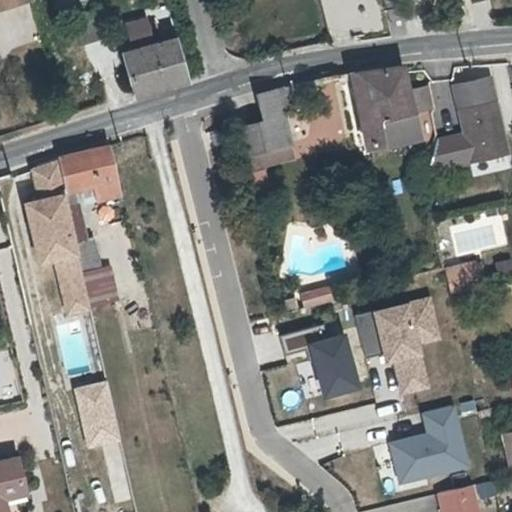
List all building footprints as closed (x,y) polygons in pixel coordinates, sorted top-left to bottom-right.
[(0,0),(0,11),(34,1),(34,0),(0,0)] [(100,5),(73,13),(81,40),(107,33),(100,5)] [(123,51),(134,95),(188,81),(176,36),(162,40),(158,22),(150,25),(148,19),(127,25),(134,48),(123,51)] [(376,151),(390,147),(383,121),(417,112),(413,91),(413,90),(409,72),(407,66),(356,75),(374,151),(376,151)] [(113,101),(127,93),(116,73),(102,81),(113,101)] [(457,87),(462,109),(500,101),(495,79),(457,87)] [(430,87),(413,91),(417,112),(434,108),(430,87)] [(287,147),(291,146),(283,111),(300,106),(296,88),(259,97),(265,125),(239,132),(245,158),(250,156),(287,147)] [(500,101),(462,109),(474,162),(511,153),(500,101)] [(424,139),(417,112),(383,121),(390,147),(424,139)] [(34,200),(65,193),(79,251),(98,247),(85,186),(96,183),(100,200),(122,194),(111,145),(61,159),(30,169),(34,200)] [(253,170),(290,162),(287,147),(250,156),(253,170)] [(93,311),(79,251),(65,193),(34,200),(23,202),(37,263),(51,260),(64,318),(93,311)] [(476,271),(447,277),(452,296),(480,289),(476,271)] [(301,305),(333,304),(332,286),(300,288),(301,305)] [(412,301),(374,309),(386,365),(424,356),(412,301)] [(289,317),(301,313),(298,302),(286,305),(289,317)] [(345,324),(307,333),(319,388),(357,380),(345,324)] [(280,335),(284,352),(306,347),(302,330),(280,335)] [(107,379),(74,386),(88,450),(121,443),(107,379)] [(470,469),(456,405),(423,412),(427,432),(391,440),(400,483),(470,469)] [(15,463),(0,466),(0,511),(3,511),(3,510),(24,505),(15,463)] [(481,511),(475,484),(438,492),(441,511),(481,511)]
